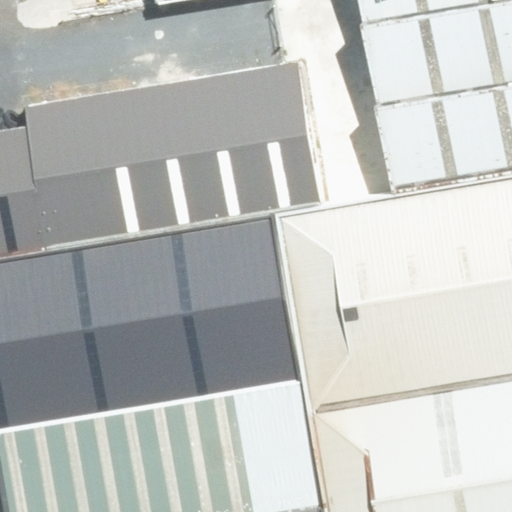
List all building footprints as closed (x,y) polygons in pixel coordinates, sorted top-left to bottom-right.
[(511,0),(343,0),(372,177),(511,155),(511,0)] [(275,55),(0,97),(0,148),(14,234),(297,190),(275,55)] [(0,236),(14,234),(0,148),(0,236)] [(511,158),(256,199),(286,392),(511,356),(511,158)] [(249,207),(0,246),(0,410),(275,368),(249,207)] [(511,511),(511,356),(286,392),(302,493),(304,511),(511,511)] [(304,511),(302,493),(178,511),(304,511)]
